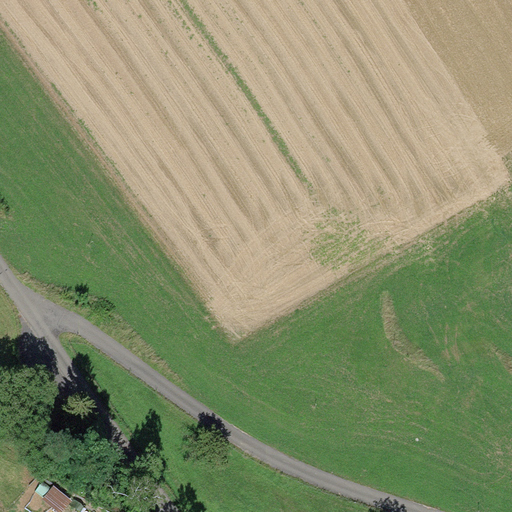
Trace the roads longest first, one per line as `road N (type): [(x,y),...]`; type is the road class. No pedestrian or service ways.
road 1 (track): [(20,303),(89,337),(194,421),(296,475),(414,511)]
road 2 (track): [(0,273),(90,413),(167,511)]
